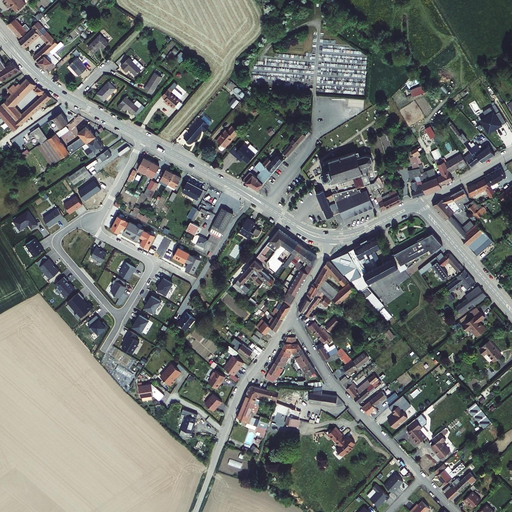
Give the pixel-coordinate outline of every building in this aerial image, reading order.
[(5,0),(5,1),(9,5),(9,4),(11,6),(12,6),(14,6),(14,8),(17,12),(26,4),(22,0),(5,0)] [(19,38),(29,29),(25,24),(22,27),(15,19),(8,25),(19,38)] [(20,40),(25,47),(40,34),(43,38),(49,33),(38,21),(32,26),(34,28),(20,40)] [(58,43),(49,33),(43,38),(48,43),(34,56),(38,61),(58,43)] [(88,45),(92,51),(100,44),(103,47),(109,41),(101,33),(88,45)] [(61,46),(58,43),(38,61),(41,64),(42,64),(50,71),(56,65),(56,64),(60,60),(53,53),(61,46)] [(170,61),(177,53),(173,49),(166,57),(170,61)] [(128,54),(121,63),(127,68),(128,66),(135,72),(143,63),(137,57),(134,59),(128,54)] [(70,63),(80,74),(87,67),(77,56),(70,63)] [(0,72),(0,76),(2,80),(19,69),(13,61),(1,70),(2,72),(0,72)] [(143,87),(151,91),(161,75),(154,70),(143,87)] [(39,87),(28,79),(22,85),(21,83),(15,88),(17,90),(1,104),(14,120),(21,114),(14,106),(32,89),(35,91),(39,87)] [(99,91),(105,97),(115,86),(109,80),(99,91)] [(428,91),(426,83),(411,89),(413,96),(428,91)] [(170,86),(162,95),(165,98),(164,99),(173,107),(174,105),(179,100),(183,96),(182,95),(177,90),(174,93),(171,91),(173,89),(170,86)] [(53,97),(44,91),(40,95),(42,96),(21,114),(26,120),(53,97)] [(134,111),(137,114),(146,105),(142,102),(139,105),(126,93),(118,102),(125,108),(127,105),(133,111),(134,111)] [(236,95),(230,101),(234,105),(240,98),(236,95)] [(14,120),(1,104),(0,105),(0,112),(15,129),(26,120),(21,114),(14,120)] [(496,115),(492,108),(484,112),(488,117),(482,121),(490,133),(502,126),(508,123),(501,112),(496,115)] [(49,120),(57,132),(62,129),(61,127),(68,122),(61,112),(49,120)] [(181,137),(188,143),(202,128),(203,129),(207,125),(199,118),(181,137)] [(453,124),(451,125),(464,142),(467,140),(468,139),(463,133),(462,134),(461,132),(460,133),(453,124)] [(48,138),(40,125),(31,131),(32,132),(29,134),(31,137),(35,134),(38,139),(39,138),(42,142),(48,138)] [(97,137),(100,135),(98,132),(95,134),(89,125),(79,132),(83,138),(69,148),(70,149),(68,151),(56,133),(48,138),(63,160),(83,146),(88,143),(97,137)] [(216,139),(225,147),(239,131),(232,125),(227,131),(225,130),(216,139)] [(436,135),(431,126),(426,128),(432,138),(434,137),(436,135)] [(473,137),(479,130),(474,126),(472,128),(468,132),(473,137)] [(290,145),(284,152),(289,156),(308,136),(302,131),(298,129),(294,134),(297,136),(292,142),(293,144),(292,146),(290,145)] [(87,152),(91,157),(105,147),(97,137),(88,143),(91,149),(87,152)] [(63,160),(48,138),(40,143),(56,165),(63,160)] [(91,149),(88,143),(83,146),(87,152),(91,149)] [(471,145),(468,147),(474,154),(476,153),(482,160),(484,162),(496,154),(489,145),(488,146),(486,143),(476,151),(471,145)] [(243,161),(246,164),(254,156),(246,149),(243,145),(237,151),(233,147),(229,151),(238,160),(240,158),(243,161)] [(246,149),(254,156),(257,152),(249,145),(246,149)] [(413,151),(414,159),(419,159),(417,154),(422,152),(419,147),(413,151)] [(112,155),(108,149),(97,156),(101,162),(112,155)] [(275,151),(264,164),(274,172),(285,160),(281,157),(282,156),(281,154),(280,155),(275,151)] [(356,151),(323,162),(326,168),(322,170),(324,178),(329,177),(331,183),(352,177),(355,187),(363,184),(361,177),(367,176),(365,172),(369,171),(367,166),(369,166),(373,161),(371,155),(366,154),(360,155),(359,151),(357,152),(356,151)] [(474,166),(482,160),(476,153),(473,157),(472,156),(470,157),(470,156),(467,159),(474,166)] [(463,154),(446,164),(451,173),(462,167),(462,168),(469,164),(463,154)] [(140,166),(148,171),(153,161),(145,157),(140,166)] [(446,164),(443,157),(435,161),(442,175),(446,185),(454,181),(451,173),(446,164)] [(414,159),(412,160),(414,169),(421,168),(420,165),(419,159),(414,159)] [(148,171),(156,174),(161,165),(153,161),(148,171)] [(71,174),(76,181),(92,171),(87,163),(71,174)] [(264,164),(264,163),(258,169),(262,172),(258,177),(260,179),(259,180),(265,184),(274,172),(264,164)] [(423,164),(420,165),(421,168),(423,173),(421,173),(424,183),(422,184),(427,194),(442,188),(441,187),(437,178),(433,168),(425,172),(423,164)] [(501,166),(485,175),(486,177),(489,181),(505,172),(501,166)] [(170,182),(175,172),(167,168),(160,181),(168,186),(170,182)] [(415,198),(427,194),(422,184),(424,183),(421,173),(423,173),(421,168),(414,169),(409,170),(415,191),(413,191),(415,198)] [(170,182),(177,185),(182,176),(175,172),(170,182)] [(243,180),(247,182),(254,174),(252,172),(243,180)] [(254,174),(247,182),(259,189),(261,189),(265,184),(259,180),(260,179),(258,177),(254,174)] [(446,185),(442,175),(437,178),(441,187),(446,185)] [(485,177),(467,187),(471,195),(485,188),(491,198),(496,195),(490,185),(489,186),(485,177)] [(378,178),(373,181),(376,186),(382,180),(378,178)] [(157,181),(153,179),(146,193),(144,192),(142,196),(147,199),(150,195),(157,181)] [(184,189),(192,194),(197,184),(189,179),(184,189)] [(511,181),(511,180),(497,191),(505,201),(510,197),(507,193),(511,189),(511,181)] [(160,182),(157,181),(150,195),(153,196),(160,182)] [(192,194),(199,197),(204,187),(197,184),(192,194)] [(317,188),(314,188),(327,218),(333,215),(329,206),(330,206),(330,205),(327,199),(332,196),(332,194),(331,191),(325,194),(323,190),(321,190),(319,191),(317,187),(317,188)] [(355,187),(332,194),(332,196),(335,203),(330,205),(330,206),(329,206),(333,215),(340,212),(343,220),(374,207),(366,188),(360,191),(359,189),(356,190),(355,187)] [(469,196),(464,188),(451,195),(461,207),(465,205),(461,199),(469,196)] [(382,210),(401,200),(395,190),(390,193),(392,197),(386,200),(385,198),(378,202),(382,210)] [(84,204),(78,195),(65,204),(71,212),(84,204)] [(461,207),(451,195),(442,198),(433,204),(446,219),(452,214),(461,207)] [(477,203),(474,200),(467,206),(469,207),(474,203),(479,209),(483,206),(484,206),(482,203),(477,203)] [(479,209),(474,203),(469,207),(473,214),(475,213),(479,209)] [(235,211),(223,205),(214,222),(226,228),(235,211)] [(189,216),(192,218),(198,208),(194,206),(189,216)] [(66,217),(59,207),(44,217),(50,226),(61,219),(62,220),(66,217)] [(142,210),(137,207),(134,215),(138,217),(140,213),(142,210)] [(483,214),(479,209),(475,213),(478,217),(483,214)] [(28,225),(28,224),(30,223),(33,228),(39,224),(30,210),(15,220),(21,230),(28,225)] [(146,216),(140,213),(138,217),(149,223),(153,216),(148,213),(146,216)] [(452,214),(446,219),(449,222),(455,217),(452,214)] [(455,217),(449,222),(478,254),(494,240),(478,222),(475,224),(470,229),(466,224),(463,227),(455,217)] [(242,232),(253,238),(257,232),(262,235),(265,230),(260,226),(259,227),(257,226),(259,222),(251,218),(242,232)] [(201,225),(192,219),(187,227),(197,233),(201,225)] [(475,224),(471,220),(466,224),(470,229),(475,224)] [(226,228),(214,222),(209,231),(212,232),(209,238),(205,246),(214,250),(226,229),(226,228)] [(274,242),(279,246),(288,234),(280,228),(258,256),(261,259),(274,242)] [(201,234),(198,232),(196,233),(193,239),(197,241),(201,234)] [(418,240),(399,251),(405,263),(430,249),(433,252),(443,243),(433,232),(425,236),(424,235),(418,239),(418,240)] [(209,238),(201,234),(197,241),(205,246),(209,238)] [(290,254),(293,250),(299,242),(288,234),(279,246),(273,253),(279,257),(287,247),(290,248),(284,257),(286,259),(287,257),(290,254)] [(376,236),(366,241),(371,252),(375,250),(381,247),(376,236)] [(42,245),(36,237),(27,244),(36,256),(45,250),(42,245)] [(366,241),(354,247),(360,258),(365,255),(367,258),(373,255),(371,252),(366,241)] [(293,250),(298,254),(301,250),(302,250),(305,246),(299,242),(293,250)] [(92,256),(102,261),(104,261),(108,253),(101,249),(101,248),(98,246),(92,256)] [(298,254),(303,257),(309,249),(305,246),(302,250),(301,250),(298,254)] [(360,258),(354,247),(348,250),(358,266),(360,265),(364,272),(368,270),(360,258)] [(303,257),(307,261),(313,252),(309,249),(303,257)] [(375,250),(371,252),(373,255),(378,265),(382,263),(375,250)] [(405,263),(399,251),(395,253),(396,255),(401,265),(405,263)] [(298,295),(315,265),(318,257),(317,255),(313,252),(307,261),(308,262),(304,269),(302,268),(290,289),(291,289),(298,295)] [(464,267),(451,253),(448,253),(445,256),(440,260),(437,256),(420,270),(423,274),(434,266),(444,278),(448,274),(443,267),(448,263),(455,271),(452,273),(454,276),(464,267)] [(382,263),(378,265),(383,274),(401,265),(396,255),(382,263)] [(50,258),(41,266),(52,278),(61,270),(50,258)] [(251,264),(252,264),(257,268),(258,267),(261,270),(262,268),(264,265),(256,258),(251,264)] [(123,259),(116,270),(120,272),(126,261),(123,259)] [(328,259),(315,283),(320,288),(328,295),(330,297),(332,298),(333,298),(335,300),(334,300),(337,303),(338,302),(339,304),(342,307),(344,304),(342,302),(350,294),(353,292),(355,294),(358,291),(350,282),(338,293),(334,296),(323,286),(326,281),(331,272),(343,285),(349,281),(330,260),(330,259),(328,259)] [(130,278),(135,271),(137,267),(127,261),(120,273),(130,278)] [(352,262),(344,266),(349,276),(357,272),(352,262)] [(259,276),(260,274),(258,273),(261,270),(258,267),(257,268),(252,264),(234,285),(246,295),(251,289),(245,283),(252,274),(255,277),(257,274),(259,276)] [(360,265),(358,266),(362,273),(368,282),(383,274),(378,265),(368,270),(364,272),(360,265)] [(260,274),(270,283),(273,281),(270,278),(272,277),(262,268),(261,270),(258,273),(260,274)] [(450,290),(446,293),(451,298),(453,300),(457,298),(451,291),(464,281),(469,287),(476,281),(465,269),(458,275),(460,277),(448,287),(450,290)] [(69,280),(70,280),(66,276),(57,283),(59,286),(57,288),(61,293),(64,291),(67,295),(76,288),(71,283),(69,280)] [(127,281),(118,276),(117,279),(115,278),(113,282),(116,283),(112,289),(116,294),(121,297),(128,286),(125,284),(127,281)] [(162,283),(161,283),(158,288),(168,293),(174,282),(165,276),(163,280),(162,283)] [(407,279),(403,282),(410,289),(416,284),(410,276),(407,279)] [(326,281),(323,286),(334,296),(338,293),(326,281)] [(308,293),(315,297),(317,294),(322,298),(324,299),(325,297),(322,294),(323,293),(319,290),(320,288),(315,283),(314,282),(308,293)] [(403,282),(400,284),(406,292),(410,289),(403,282)] [(385,304),(368,285),(360,290),(376,307),(378,310),(385,304)] [(462,304),(458,307),(462,312),(469,306),(480,297),(483,300),(489,295),(486,292),(486,293),(482,289),(483,288),(479,285),(475,289),(477,291),(462,304)] [(285,299),(287,300),(294,302),(298,295),(291,289),(285,299)] [(86,297),(80,291),(69,301),(78,312),(76,314),(80,319),(95,306),(91,302),(89,304),(88,302),(85,298),(86,297)] [(315,297),(308,293),(300,309),(304,312),(315,297)] [(149,300),(149,301),(146,306),(155,312),(159,305),(160,306),(163,300),(152,294),(149,300)] [(308,316),(322,298),(317,294),(315,297),(304,312),(308,316)] [(322,298),(319,301),(322,302),(326,305),(332,299),(332,298),(330,297),(328,295),(325,297),(324,299),(322,298)] [(480,297),(469,306),(472,309),(483,300),(480,297)] [(274,312),(278,314),(284,319),(294,302),(287,300),(281,309),(277,307),(274,312)] [(482,309),(478,305),(473,309),(476,314),(482,309)] [(380,311),(388,320),(393,315),(385,306),(380,311)] [(486,315),(482,309),(476,314),(463,323),(468,329),(470,327),(472,327),(475,330),(474,332),(477,335),(487,327),(484,323),(482,323),(480,321),(481,320),(486,315)] [(138,318),(134,325),(143,331),(150,319),(140,313),(138,318)] [(179,324),(188,331),(197,320),(188,313),(179,324)] [(102,318),(98,314),(90,322),(93,326),(91,328),(95,332),(97,330),(101,335),(106,331),(104,329),(109,325),(105,321),(103,322),(101,319),(102,318)] [(273,326),(278,330),(284,319),(278,314),(276,317),(274,316),(270,323),(273,326)] [(335,317),(325,326),(329,330),(339,321),(338,320),(339,319),(337,317),(336,318),(335,317)] [(264,318),(258,325),(259,325),(268,332),(273,326),(270,323),(268,322),(265,319),(264,318)] [(247,324),(255,330),(259,325),(258,325),(251,319),(247,324)] [(315,321),(309,327),(312,331),(313,329),(315,331),(320,327),(315,321)] [(322,325),(320,327),(315,331),(325,344),(328,344),(330,343),(333,341),(331,339),(330,339),(326,334),(329,333),(322,325)] [(385,332),(391,339),(396,336),(390,328),(385,332)] [(139,333),(132,329),(126,338),(128,339),(124,346),(134,352),(141,340),(136,337),(139,333)] [(286,340),(284,345),(292,350),(293,348),(293,333),(289,333),(289,340),(286,340)] [(297,333),(293,333),(293,348),(294,350),(303,344),(299,340),(297,340),(297,333)] [(493,338),(482,347),(487,352),(489,350),(497,358),(504,352),(493,338)] [(255,351),(245,343),(240,350),(241,351),(250,358),(255,351)] [(306,349),(303,344),(294,350),(294,351),(297,354),(306,349)] [(324,344),(318,348),(325,359),(337,351),(342,359),(344,358),(349,355),(342,348),(338,351),(334,344),(330,347),(328,344),(325,344),(324,344)] [(240,352),(230,345),(226,349),(235,355),(237,356),(240,352)] [(284,345),(281,349),(290,354),(292,350),(284,345)] [(281,349),(279,354),(287,359),(290,354),(281,349)] [(309,353),(306,349),(297,354),(300,359),(309,353)] [(312,358),(309,353),(300,359),(303,364),(312,358)] [(353,360),(345,366),(349,373),(358,367),(367,360),(365,357),(367,356),(365,353),(354,361),(353,360)] [(279,354),(276,359),(285,364),(287,359),(279,354)] [(237,356),(235,355),(226,367),(237,375),(240,371),(239,370),(242,366),(243,367),(246,363),(237,356)] [(349,355),(344,358),(347,363),(352,359),(349,355)] [(314,362),(312,358),(303,364),(305,368),(314,362)] [(276,359),(274,364),(282,368),(285,364),(276,359)] [(178,366),(174,362),(163,374),(163,376),(173,385),(177,380),(176,378),(178,375),(179,376),(184,371),(178,366)] [(187,367),(181,362),(178,366),(184,371),(187,367)] [(317,367),(314,362),(305,368),(309,373),(317,367)] [(268,375),(273,378),(277,372),(280,373),(282,368),(274,364),(268,375)] [(118,365),(116,370),(132,377),(134,372),(118,365)] [(228,376),(218,370),(217,371),(216,370),(212,376),(214,377),(211,381),(215,384),(215,385),(219,388),(224,380),(225,380),(228,376)] [(358,388),(352,380),(346,385),(355,397),(354,397),(355,398),(378,378),(375,373),(358,388)] [(348,375),(341,380),(346,385),(352,380),(353,379),(351,377),(350,378),(348,375)] [(382,383),(378,378),(355,398),(359,402),(382,383)] [(166,394),(153,382),(140,384),(142,396),(155,394),(161,400),(166,394)] [(252,383),(249,391),(259,395),(259,394),(265,396),(267,393),(276,395),(275,397),(279,398),(282,386),(270,382),(269,386),(254,382),(252,383)] [(321,393),(323,386),(313,387),(313,392),(310,391),(309,401),(319,402),(319,403),(335,406),(337,395),(321,393)] [(383,390),(364,406),(370,413),(372,412),(375,416),(380,411),(376,406),(388,396),(383,390)] [(259,395),(249,391),(247,396),(262,403),(264,398),(259,395)] [(396,392),(388,399),(391,403),(399,396),(396,392)] [(221,405),(224,402),(216,394),(207,403),(216,411),(221,405)] [(300,397),(294,395),(292,402),(290,410),(289,414),(295,416),(300,397)] [(262,403),(247,396),(245,401),(260,407),(262,403)] [(305,398),(300,397),(295,416),(300,417),(305,398)] [(292,402),(279,398),(277,405),(290,410),(292,402)] [(495,421),(477,400),(470,406),(487,427),(495,421)] [(260,407),(245,401),(243,405),(255,410),(258,411),(260,407)] [(243,405),(241,409),(254,414),(255,410),(243,405)] [(399,405),(393,410),(396,414),(394,415),(389,419),(396,427),(409,416),(399,405)] [(254,414),(241,409),(239,414),(249,418),(248,419),(250,420),(260,424),(258,428),(267,431),(271,421),(254,414)] [(193,413),(185,410),(184,413),(189,415),(182,434),(192,438),(199,419),(192,416),(193,413)] [(428,419),(422,412),(409,424),(412,428),(409,431),(415,438),(414,439),(418,444),(427,435),(421,428),(428,422),(428,419)] [(287,421),(291,422),(294,421),(294,422),(298,423),(300,417),(295,416),(289,414),(287,421)] [(339,447),(344,453),(348,449),(349,451),(356,445),(354,443),(358,440),(351,433),(347,437),(344,433),(345,432),(337,424),(330,431),(342,444),(339,447)] [(449,431),(446,427),(433,437),(436,441),(432,445),(439,452),(437,453),(442,458),(451,450),(444,441),(447,438),(444,435),(449,431)] [(445,463),(436,470),(440,473),(438,475),(446,483),(467,465),(463,462),(453,471),(449,466),(448,467),(445,463)] [(407,479),(398,471),(388,482),(397,490),(407,479)] [(452,483),(453,485),(454,484),(460,491),(472,481),(474,483),(478,479),(472,472),(460,482),(457,479),(452,483)] [(373,496),(381,503),(385,499),(385,498),(386,497),(387,497),(389,495),(390,496),(393,493),(379,481),(376,485),(380,489),(373,496)] [(453,485),(451,487),(457,494),(460,491),(454,484),(453,485)] [(450,486),(444,490),(452,498),(457,494),(451,487),(450,486)] [(469,502),(475,507),(482,499),(474,491),(465,500),(468,503),(469,502)] [(424,511),(432,504),(424,497),(416,505),(415,504),(413,507),(417,511),(424,511)]
